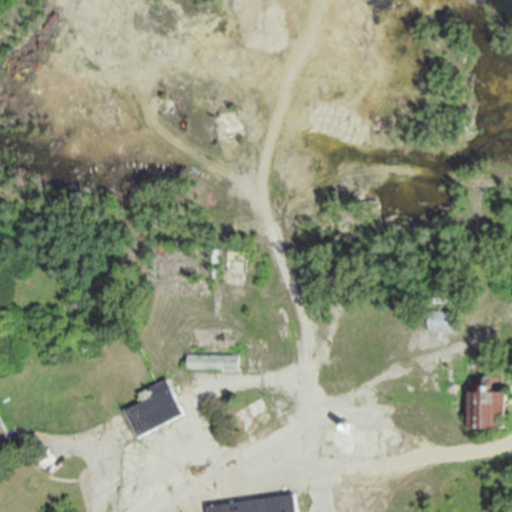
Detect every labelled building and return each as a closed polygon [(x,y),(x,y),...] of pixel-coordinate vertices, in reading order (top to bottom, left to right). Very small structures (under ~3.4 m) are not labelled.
[(433,313),(461,315),(460,336),(432,334),(433,313)] [(190,357),(242,358),(242,371),(190,371),(190,357)] [(472,432),(473,394),(475,394),(476,363),(507,364),(507,387),(497,387),(496,396),(510,396),(508,433),(472,432)] [(187,417),(142,441),(128,414),(146,405),(142,397),(170,382),(174,390),(173,391),(187,417)] [(233,414),(264,397),(271,410),(273,409),(275,413),(273,414),(277,420),(247,437),(233,414)] [(0,413),(15,445),(0,452),(0,413)] [(29,498),(63,467),(47,450),(13,481),(29,498)] [(211,511),(298,499),(299,511),(211,511)]
